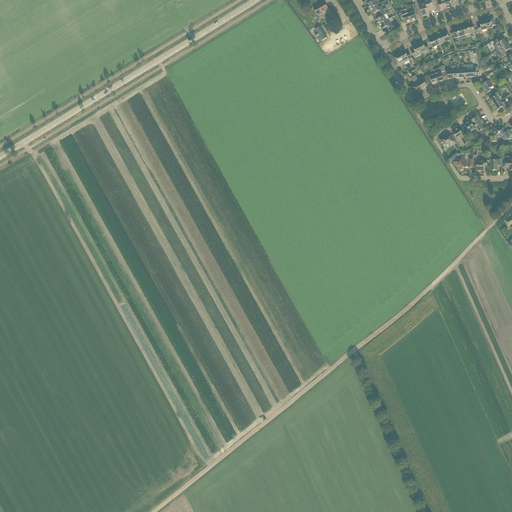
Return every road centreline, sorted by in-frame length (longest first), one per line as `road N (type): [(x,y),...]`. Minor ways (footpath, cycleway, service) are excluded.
road 1 (tertiary): [(0,158),(256,0)]
road 2 (track): [(352,352),(152,511)]
road 3 (track): [(511,205),(352,352)]
road 4 (track): [(352,352),(423,511)]
road 5 (residential): [(381,46),(413,103),(469,86),(483,106)]
road 6 (residential): [(381,46),(497,2)]
